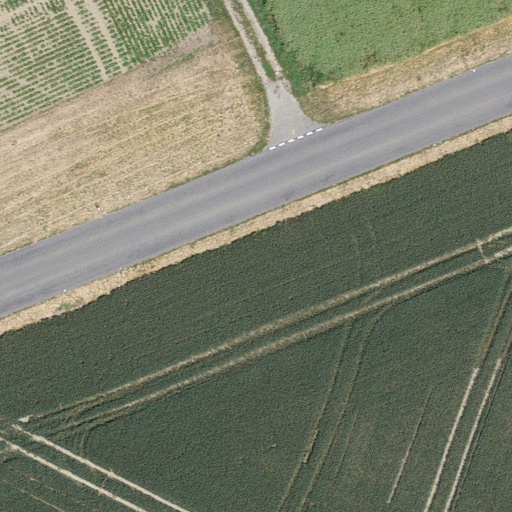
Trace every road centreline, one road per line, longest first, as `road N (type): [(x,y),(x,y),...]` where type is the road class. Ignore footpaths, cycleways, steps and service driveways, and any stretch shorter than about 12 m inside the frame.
road 1 (tertiary): [(511,89),(0,288)]
road 2 (track): [(310,166),(227,0)]
